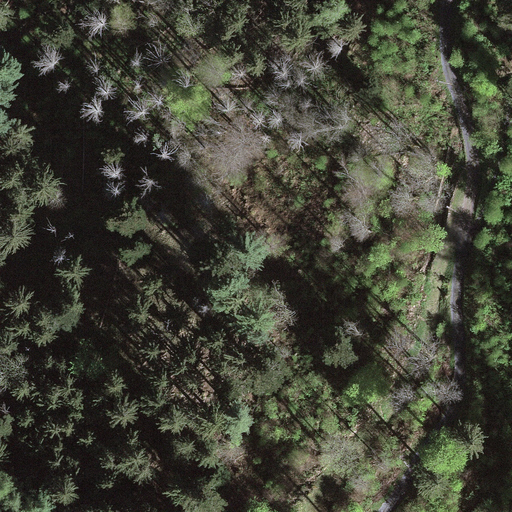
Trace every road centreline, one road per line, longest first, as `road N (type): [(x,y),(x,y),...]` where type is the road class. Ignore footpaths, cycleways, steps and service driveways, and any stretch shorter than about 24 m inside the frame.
road 1 (track): [(449,0),(445,34),(469,171),(459,385),(452,409),(380,511)]
road 2 (track): [(465,227),(437,271),(412,369),(318,511)]
road 3 (track): [(465,227),(491,195),(511,111)]
